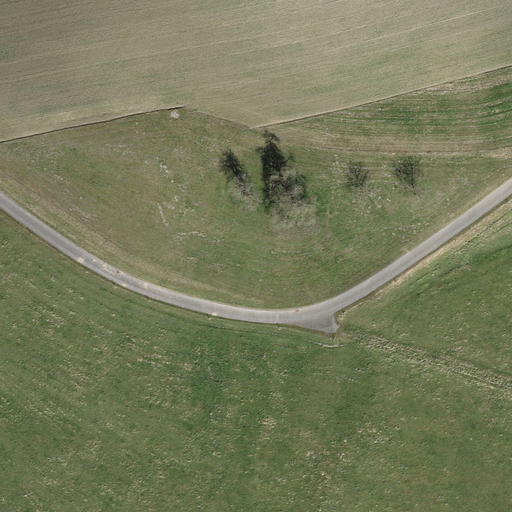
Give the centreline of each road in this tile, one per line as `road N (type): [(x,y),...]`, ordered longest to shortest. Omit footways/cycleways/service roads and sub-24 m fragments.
road 1 (track): [(0,196),(117,275),(237,316),(322,319)]
road 2 (track): [(322,319),(511,183)]
road 3 (track): [(322,319),(511,384)]
